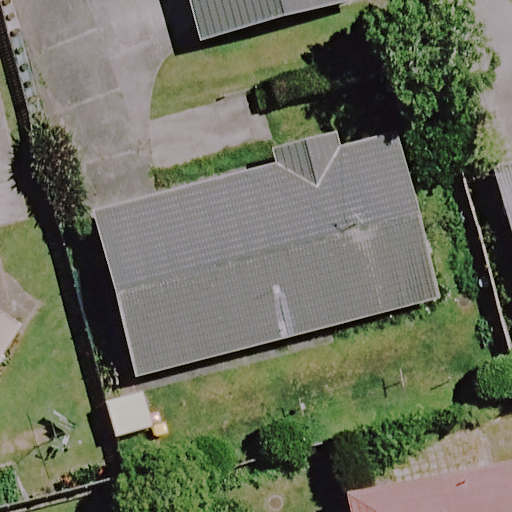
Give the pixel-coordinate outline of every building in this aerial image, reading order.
[(172,0),(187,56),(347,14),(343,0),(172,0)] [(397,195),(381,138),(336,149),(333,136),(255,157),(259,170),(82,218),(128,390),(428,310),(397,195)] [(511,293),(511,174),(482,182),(511,293)] [(0,359),(11,344),(0,336),(0,359)] [(511,511),(511,474),(337,510),(337,511),(511,511)]
